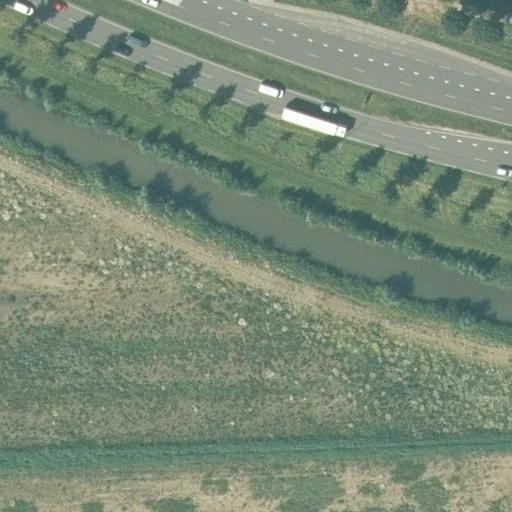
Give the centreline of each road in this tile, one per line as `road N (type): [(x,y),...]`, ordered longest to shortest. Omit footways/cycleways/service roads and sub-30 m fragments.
road 1 (primary): [(22,0),(142,54),(370,135),(511,168)]
road 2 (residential): [(511,433),(0,463)]
road 3 (primary): [(511,113),(387,81),(156,0)]
